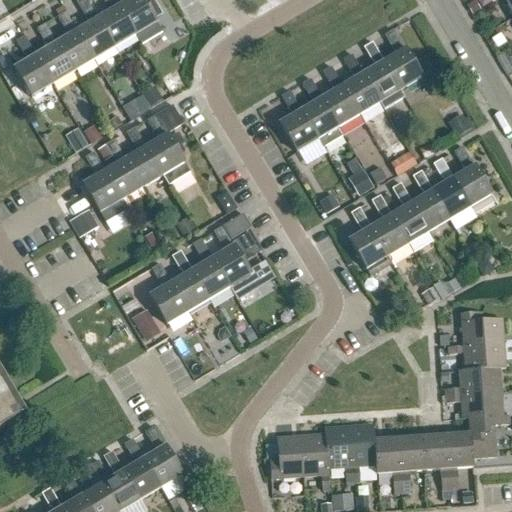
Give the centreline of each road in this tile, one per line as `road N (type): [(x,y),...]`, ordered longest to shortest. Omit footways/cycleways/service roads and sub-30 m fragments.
road 1 (residential): [(253,511),(238,452),(243,425),(325,322),(331,303),(210,82),(225,46),(307,0)]
road 2 (residential): [(78,375),(0,248)]
road 3 (residential): [(511,125),(436,0)]
